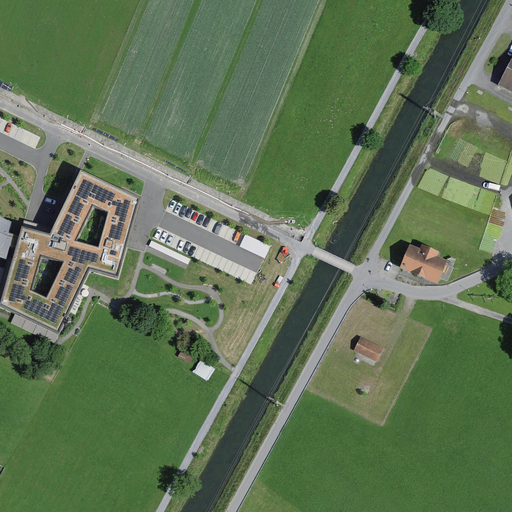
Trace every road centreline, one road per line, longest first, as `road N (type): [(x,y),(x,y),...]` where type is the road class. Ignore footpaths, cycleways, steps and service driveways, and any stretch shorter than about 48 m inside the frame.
road 1 (track): [(441,0),(157,511)]
road 2 (residential): [(0,98),(365,274)]
road 3 (unclassified): [(511,3),(365,274)]
road 4 (unclassified): [(365,274),(233,511)]
road 5 (unclassified): [(365,274),(440,293),(511,263)]
